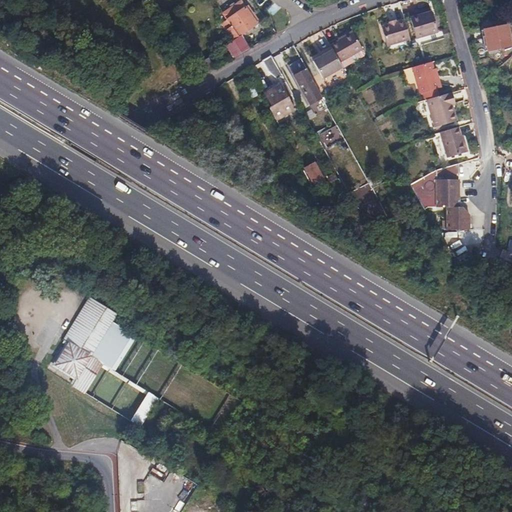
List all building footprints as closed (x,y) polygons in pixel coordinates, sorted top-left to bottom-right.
[(226,20),(221,24),(233,41),(226,46),(234,58),(244,51),(249,48),(240,35),(258,22),(247,5),(244,7),(240,1),(222,14),(226,20)] [(181,10),(178,6),(169,12),(173,16),(181,10)] [(424,14),(410,18),(416,39),(438,33),(433,15),(425,18),(424,14)] [(380,22),(387,45),(410,38),(403,15),(380,22)] [(503,28),(482,32),(487,53),(507,49),(503,28)] [(331,46),(333,51),(340,63),(363,50),(353,33),(331,46)] [(333,51),(331,46),(321,52),(324,56),(333,51)] [(324,56),(318,59),(327,77),(343,69),(340,63),(333,51),(324,56)] [(270,54),(261,59),(268,72),(276,79),(282,76),(270,54)] [(209,58),(202,62),(209,72),(215,68),(209,58)] [(318,59),(313,62),(324,79),(327,77),(318,59)] [(417,67),(411,68),(419,95),(440,89),(436,75),(434,75),(432,70),(430,63),(417,67)] [(307,70),(294,77),(304,95),(316,88),(307,70)] [(233,78),(226,82),(242,110),(248,106),(233,78)] [(278,83),(263,91),(272,107),(269,108),(276,120),(293,110),(278,83)] [(316,88),(304,95),(310,106),(322,99),(316,88)] [(447,94),(424,101),(432,129),(453,123),(448,107),(451,106),(447,94)] [(457,127),(439,133),(446,158),(464,153),(460,137),(457,127)] [(314,163),(305,168),(315,186),(324,180),(314,163)] [(456,165),(434,171),(409,185),(423,211),(427,210),(435,209),(435,210),(445,210),(446,233),(469,232),(468,216),(461,209),(458,209),(457,182),(456,165)] [(115,312),(88,296),(62,339),(67,342),(54,363),(76,377),(89,355),(112,317),(115,312)] [(112,317),(89,355),(102,363),(111,369),(135,331),(112,317)] [(102,363),(89,355),(76,377),(72,383),(85,391),(102,363)] [(157,397),(147,391),(130,419),(140,425),(157,397)] [(173,484),(183,489),(187,482),(176,477),(173,484)] [(136,500),(137,511),(149,511),(148,500),(136,500)]
